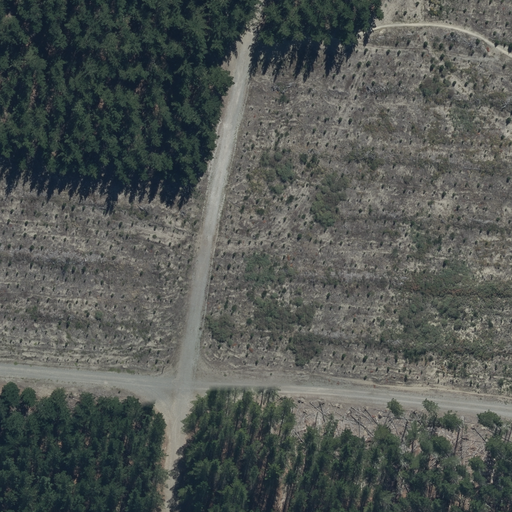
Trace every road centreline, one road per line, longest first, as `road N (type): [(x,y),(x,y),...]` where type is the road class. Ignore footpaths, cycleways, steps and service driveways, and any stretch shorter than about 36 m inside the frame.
road 1 (track): [(511,425),(0,374)]
road 2 (track): [(249,26),(170,511)]
road 3 (track): [(0,33),(243,48)]
